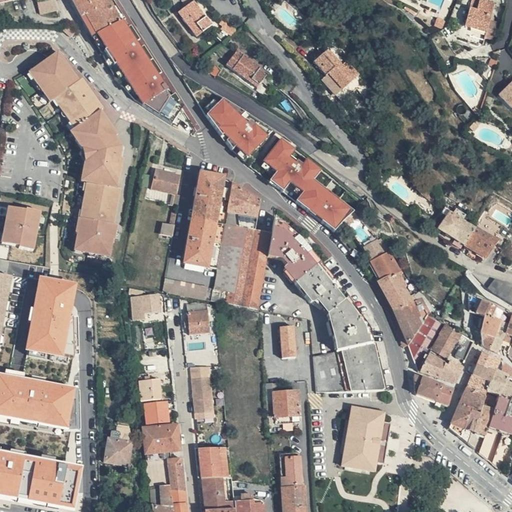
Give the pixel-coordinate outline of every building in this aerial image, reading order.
[(117,0),(82,0),(101,32),(127,16),(117,0)] [(216,16),(203,0),(188,0),(180,6),(198,30),(216,16)] [(469,0),(467,12),(474,14),(473,17),(488,21),(493,0),(469,0)] [(127,16),(101,32),(126,77),(142,96),(156,106),(170,76),(129,15),(127,16)] [(78,33),(82,28),(74,21),(70,26),(78,33)] [(328,26),(315,38),(321,44),(311,53),(320,64),(322,67),(325,65),(338,81),(347,73),(355,67),(343,52),(347,49),(328,26)] [(100,55),(85,31),(81,33),(97,58),(100,55)] [(269,69),(260,63),(256,59),(259,56),(239,42),(227,58),(259,81),(269,69)] [(57,99),(61,104),(62,104),(59,106),(71,120),(73,119),(78,126),(74,129),(80,137),(76,141),(83,149),(87,146),(92,153),(90,161),(84,160),(82,173),(87,174),(85,183),(90,184),(88,192),(85,192),(81,210),(85,211),(83,219),(78,218),(75,233),(77,233),(74,247),(83,249),(82,252),(87,253),(86,256),(94,257),(94,255),(100,256),(101,252),(108,254),(110,240),(113,240),(114,232),(108,231),(109,225),(112,225),(113,218),(108,217),(109,210),(112,210),(115,195),(117,196),(118,189),(116,188),(120,166),(117,165),(119,158),(116,157),(117,148),(111,140),(114,138),(109,130),(108,131),(104,126),(108,123),(100,111),(102,110),(103,109),(99,104),(97,102),(95,104),(92,106),(90,103),(88,100),(91,98),(82,87),(85,85),(80,78),(78,80),(73,74),(71,75),(63,64),(60,65),(57,60),(61,57),(57,51),(31,70),(37,77),(34,79),(45,95),(48,93),(51,98),(55,98),(56,97),(57,99)] [(322,67),(320,64),(315,68),(337,94),(353,80),(347,73),(338,81),(325,65),(322,67)] [(511,73),(497,88),(511,101),(511,73)] [(170,76),(156,106),(178,120),(188,103),(175,94),(171,88),(176,84),(170,76)] [(227,101),(211,119),(223,138),(246,164),(257,174),(283,193),(308,211),(309,209),(340,235),(358,214),(311,178),(319,167),(294,148),(296,145),(291,141),(245,112),(227,101)] [(483,115),(479,112),(472,121),(476,124),(483,115)] [(129,144),(114,138),(111,140),(117,148),(129,144)] [(129,144),(117,148),(116,157),(119,158),(129,144)] [(158,189),(181,195),(185,176),(162,170),(158,189)] [(234,210),(240,182),(229,176),(208,172),(191,262),(210,265),(222,267),(234,210)] [(244,225),(261,228),(268,197),(240,182),(234,210),(244,212),(244,225)] [(182,207),(184,195),(181,195),(158,189),(156,201),(182,207)] [(440,201),(434,194),(430,197),(436,204),(440,201)] [(33,207),(19,204),(17,211),(14,210),(13,217),(18,218),(16,224),(11,223),(10,229),(13,230),(11,238),(26,242),(25,244),(39,247),(43,231),(41,230),(42,224),(45,224),(48,208),(34,205),(33,207)] [(448,210),(446,214),(452,217),(442,233),(442,234),(458,241),(469,220),(462,216),(461,218),(448,210)] [(446,214),(437,229),(442,233),(452,217),(446,214)] [(287,269),(300,281),(323,263),(314,251),(316,249),(307,238),(305,239),(296,227),(287,225),(288,221),(281,220),(279,231),(274,255),(286,260),(291,266),(287,269)] [(469,220),(458,241),(469,247),(480,226),(469,220)] [(167,235),(176,236),(179,226),(169,224),(167,235)] [(228,302),(245,305),(261,228),(244,225),(231,289),(228,302)] [(480,226),(469,247),(474,249),(471,255),(480,259),(482,254),(488,257),(502,238),(480,226)] [(245,305),(263,309),(274,255),(279,231),(261,228),(245,305)] [(367,247),(371,256),(389,248),(393,246),(388,237),(367,247)] [(408,300),(410,300),(405,290),(402,290),(393,271),(399,269),(389,248),(371,256),(380,276),(377,278),(391,307),(408,300)] [(339,335),(341,347),(378,339),(376,327),(374,324),(349,296),(351,294),(347,288),(347,287),(333,270),(331,272),(326,266),(323,263),(300,281),(315,298),(319,299),(320,301),(329,304),(333,310),(331,311),(334,320),(339,335)] [(71,280),(73,270),(53,266),(51,276),(71,280)] [(0,353),(15,273),(0,270),(0,353)] [(100,283),(100,276),(77,271),(75,278),(100,283)] [(168,278),(166,291),(209,299),(211,287),(168,278)] [(497,295),(511,300),(511,282),(498,278),(491,288),(497,295)] [(35,284),(21,357),(58,364),(72,290),(35,284)] [(231,289),(219,286),(216,300),(228,302),(231,289)] [(161,294),(144,294),(144,302),(135,303),(136,319),(148,318),(148,311),(162,310),(161,294)] [(491,314),(495,305),(482,299),(477,311),(485,315),(490,317),(491,314)] [(391,307),(405,345),(409,338),(426,315),(428,313),(421,301),(410,304),(408,300),(391,307)] [(189,304),(190,312),(211,310),(210,302),(189,304)] [(502,308),(495,305),(491,314),(498,317),(502,308)] [(211,310),(190,312),(193,335),(214,332),(211,310)] [(498,317),(491,314),(490,317),(485,315),(480,328),(479,329),(494,336),(500,318),(498,317)] [(511,314),(508,322),(500,342),(510,345),(511,340),(511,314)] [(419,347),(409,361),(411,369),(415,370),(426,352),(426,351),(427,349),(437,335),(445,323),(426,315),(409,338),(419,347)] [(500,342),(508,322),(500,318),(494,336),(490,347),(498,350),(500,342)] [(298,355),(297,322),(283,322),(284,355),(298,355)] [(459,332),(445,323),(437,335),(451,344),(459,332)] [(487,346),(490,347),(494,336),(479,329),(480,328),(477,326),(476,330),(479,333),(480,341),(487,346)] [(451,344),(437,335),(427,349),(442,358),(451,344)] [(452,355),(462,362),(474,342),(464,336),(452,355)] [(150,341),(151,350),(161,348),(160,339),(150,341)] [(341,347),(318,352),(320,387),(387,387),(378,339),(341,347)] [(499,366),(503,356),(486,347),(481,357),(499,366)] [(427,349),(426,351),(441,359),(442,358),(427,349)] [(426,351),(426,352),(440,360),(441,359),(426,351)] [(426,352),(415,370),(451,381),(460,367),(447,360),(440,360),(426,352)] [(494,377),(499,366),(481,357),(475,354),(468,365),(476,369),(494,377)] [(511,374),(503,370),(508,359),(503,356),(499,366),(494,377),(494,378),(508,385),(509,382),(511,376),(511,374)] [(511,363),(508,359),(503,370),(511,374),(511,363)] [(216,408),(215,405),(212,366),(193,367),(198,406),(198,410),(216,408)] [(494,377),(476,369),(470,382),(488,391),(490,388),(503,395),(508,385),(494,378),(494,377)] [(161,396),(159,376),(149,377),(149,374),(149,370),(139,371),(142,399),(161,396)] [(438,392),(441,385),(416,376),(415,394),(435,401),(438,392)] [(0,378),(0,425),(79,439),(76,393),(0,378)] [(488,391),(470,382),(462,398),(473,404),(481,408),(488,391)] [(511,382),(509,382),(508,385),(503,395),(500,400),(510,404),(511,399),(511,382)] [(447,387),(441,385),(438,392),(445,394),(447,387)] [(454,389),(447,387),(445,394),(451,397),(454,389)] [(490,388),(488,391),(481,408),(474,425),(476,426),(485,430),(500,400),(503,395),(490,388)] [(300,389),(275,392),(278,417),(279,423),(303,421),(300,389)] [(445,394),(438,392),(435,401),(448,406),(451,397),(445,394)] [(473,404),(462,398),(450,422),(460,431),(473,404)] [(167,399),(146,401),(149,422),(170,420),(167,399)] [(511,404),(510,404),(500,400),(485,430),(477,446),(487,453),(500,426),(505,429),(491,457),(500,464),(510,437),(511,432),(511,404)] [(385,418),(387,409),(354,401),(340,460),(373,468),(374,460),(383,461),(393,420),(385,418)] [(474,425),(481,408),(473,404),(460,431),(468,438),(474,425)] [(216,414),(216,408),(198,410),(199,416),(216,414)] [(150,459),(168,457),(171,457),(170,449),(183,448),(181,424),(145,428),(146,452),(150,452),(150,459)] [(476,431),(476,426),(474,425),(468,438),(473,442),(477,432),(476,431)] [(134,433),(117,430),(115,439),(112,439),(109,460),(131,464),(134,442),(133,441),(134,433)] [(234,474),(231,445),(202,446),(204,476),(234,474)] [(293,456),(293,450),(281,450),(284,511),(307,511),(306,486),(303,486),(301,455),(293,456)] [(168,457),(173,491),(187,490),(184,455),(171,457),(168,457)] [(154,511),(175,511),(173,491),(168,457),(150,459),(148,460),(154,511)] [(0,459),(0,505),(35,511),(67,511),(75,474),(0,459)] [(205,478),(208,509),(227,508),(224,476),(205,478)] [(224,476),(227,508),(233,507),(231,476),(224,476)] [(173,491),(175,511),(189,511),(187,490),(173,491)] [(336,503),(334,511),(388,511),(390,495),(356,490),(355,494),(351,493),(349,505),(336,503)] [(243,498),(236,498),(237,507),(237,511),(266,511),(266,499),(255,497),(251,497),(250,493),(243,493),(243,498)]
